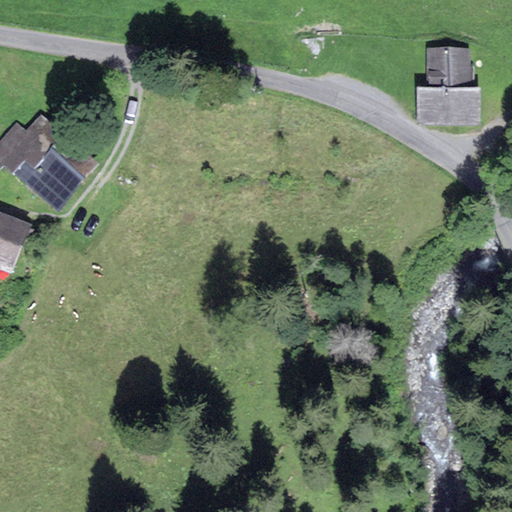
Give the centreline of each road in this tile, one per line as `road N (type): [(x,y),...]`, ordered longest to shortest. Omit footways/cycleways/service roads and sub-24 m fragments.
road 1 (unclassified): [(0,35),(256,71),(343,98),(452,159),(511,238)]
road 2 (track): [(73,222),(128,131),(136,55)]
